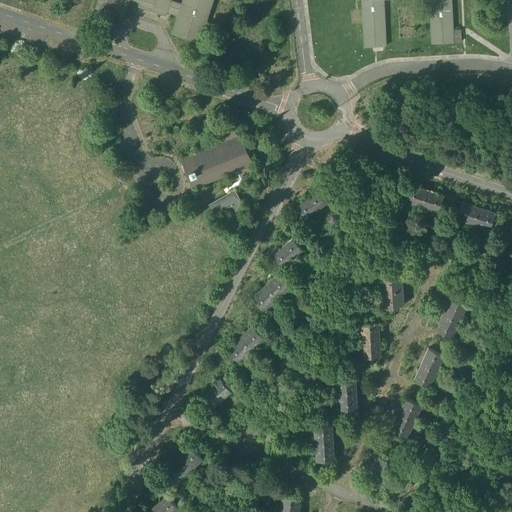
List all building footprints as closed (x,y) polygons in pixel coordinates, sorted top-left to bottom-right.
[(182,0),(182,4),(170,0),(98,0),(96,8),(123,17),(128,0),(134,0),(140,2),(139,7),(165,15),(167,11),(178,15),(172,34),(199,42),(212,0),(182,0)] [(450,0),(362,0),(364,46),(386,46),(383,0),(430,0),(433,43),(453,42),(452,31),(450,0)] [(461,30),(452,31),(453,42),(461,42),(461,30)] [(209,148),(202,151),(201,150),(200,151),(200,152),(193,155),(192,153),(191,154),(192,155),(184,158),(184,157),(182,158),(183,160),(193,183),(192,184),(193,186),(195,185),(194,184),(202,181),(202,182),(204,182),(203,181),(210,178),(211,179),(212,178),(212,177),(219,174),(220,176),(221,175),(221,174),(228,171),(228,172),(230,172),(229,170),(237,167),(241,177),(242,176),(241,175),(252,171),(253,172),(254,171),(251,163),(252,163),(248,153),(249,153),(249,152),(250,152),(247,144),(246,145),(245,144),(244,144),(241,135),(240,135),(237,127),(235,127),(236,128),(225,133),(224,131),(223,132),(227,141),(219,144),(219,143),(217,144),(218,145),(210,148),(210,147),(209,147),(209,148)] [(384,174),(369,166),(363,176),(379,184),(384,174)] [(328,187),(319,175),(314,180),(321,189),(318,191),(319,194),(328,187)] [(421,188),(411,184),(405,201),(422,206),(426,192),(420,190),(421,188)] [(234,189),(209,204),(215,215),(232,205),(235,211),(244,206),(234,189)] [(318,191),(297,207),(305,218),(326,203),(319,194),(318,191)] [(433,194),(426,192),(422,206),(438,212),(443,195),(433,192),(433,194)] [(473,204),(463,201),(457,218),(473,223),(478,209),(472,207),(473,204)] [(495,212),(485,209),(484,211),(478,209),(473,223),(490,229),(495,212)] [(303,233),(294,222),(288,227),(295,236),(293,238),(295,240),(303,233)] [(293,238),(273,255),(282,266),(302,249),(295,240),(293,238)] [(453,266),(421,251),(416,261),(448,276),(453,266)] [(278,273),(270,280),(272,282),(267,287),(277,298),(290,286),(278,273)] [(395,274),(384,274),(385,291),(402,290),(402,276),(395,276),(395,274)] [(467,291),(457,286),(454,291),(465,296),(467,291)] [(277,298),(267,287),(261,291),(260,290),(252,296),(264,309),(277,298)] [(402,290),(385,291),(386,308),(397,307),(396,305),(403,304),(402,290)] [(466,306),(450,298),(446,308),(448,309),(446,315),(459,321),(466,306)] [(459,321),(446,315),(443,321),(440,320),(436,329),(452,337),(459,321)] [(378,321),(361,322),(362,340),(377,339),(377,332),(379,332),(378,321)] [(264,338),(253,325),(245,332),(246,334),(242,339),(251,349),(264,338)] [(448,340),(435,334),(431,344),(443,350),(448,340)] [(242,339),(236,343),(235,341),(227,348),(239,361),(251,349),(242,339)] [(377,339),(362,340),(363,357),(380,356),(380,345),(378,345),(377,339)] [(444,355),(428,348),(424,357),(426,358),(423,365),(437,371),(444,355)] [(225,358),(216,366),(224,374),(233,367),(225,358)] [(437,371),(423,365),(420,370),(418,369),(414,379),(430,387),(437,371)] [(355,373),(337,374),(338,391),(354,390),(353,384),(356,384),(355,373)] [(231,390),(220,378),(214,384),(215,385),(203,396),(213,406),(231,390)] [(426,389),(413,383),(408,394),(421,400),(426,389)] [(354,390),(338,391),(339,409),(357,408),(356,398),(354,398),(354,390)] [(422,404),(406,397),(401,406),(404,408),(401,414),(414,420),(422,404)] [(414,420),(401,414),(398,420),(396,419),(391,429),(407,436),(414,420)] [(282,433),(250,419),(245,430),(277,445),(282,433)] [(332,424),(314,425),(315,443),(330,442),(330,435),(332,435),(332,424)] [(398,442),(388,437),(384,447),(393,451),(398,442)] [(330,442),(315,443),(317,460),(334,459),(333,448),(331,449),(330,442)] [(203,458),(191,445),(183,452),(185,454),(180,458),(190,469),(203,458)] [(395,462),(380,455),(376,463),(378,465),(372,479),(385,485),(395,462)] [(180,458),(175,463),(173,461),(165,468),(177,481),(190,469),(180,458)] [(167,494),(160,501),(161,503),(156,507),(160,511),(172,511),(178,507),(167,494)] [(299,511),(300,497),(282,496),(281,511),(299,511)]
